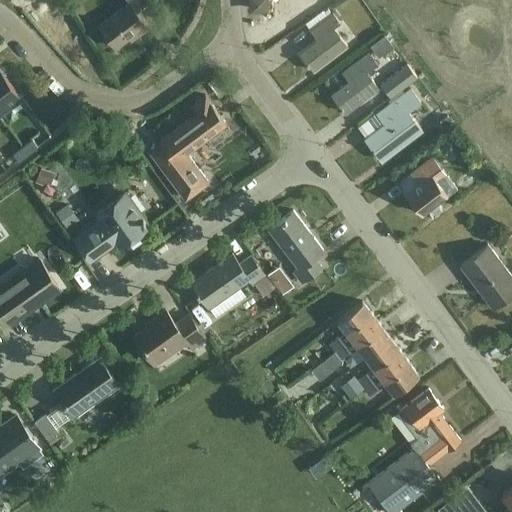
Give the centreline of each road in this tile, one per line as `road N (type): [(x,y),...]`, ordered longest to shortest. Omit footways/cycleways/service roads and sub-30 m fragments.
road 1 (tertiary): [(0,378),(314,158)]
road 2 (tertiary): [(511,414),(314,158)]
road 3 (residential): [(0,17),(68,88),(112,104),(147,99),(233,39)]
road 4 (tertiary): [(314,158),(233,39)]
